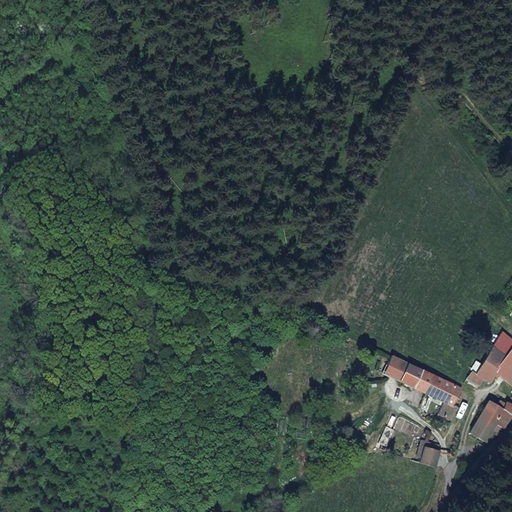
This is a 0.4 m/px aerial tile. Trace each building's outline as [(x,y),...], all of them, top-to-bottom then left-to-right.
[(511,384),(511,339),(502,331),(476,374),(472,371),(467,378),(479,386),(483,380),(489,384),(496,373),(511,385),(511,384)] [(400,381),(408,363),(391,356),(383,374),(400,381)] [(462,387),(408,363),(400,381),(443,403),(437,415),(450,422),(458,407),(453,405),(462,387)] [(501,433),(511,414),(511,398),(510,398),(503,409),(489,400),(470,434),(482,442),(490,428),(501,433)] [(427,447),(421,462),(434,467),(440,453),(427,447)]
